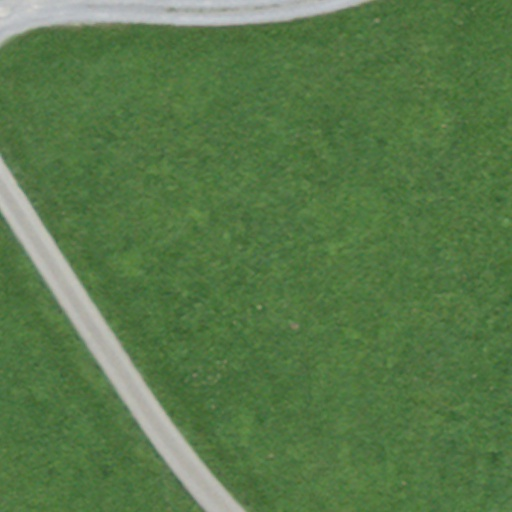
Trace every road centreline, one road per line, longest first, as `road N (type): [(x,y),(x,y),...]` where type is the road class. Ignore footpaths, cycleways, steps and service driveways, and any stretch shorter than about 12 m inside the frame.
road 1 (unclassified): [(221,511),(87,322),(0,175)]
road 2 (track): [(277,0),(21,6),(0,13)]
